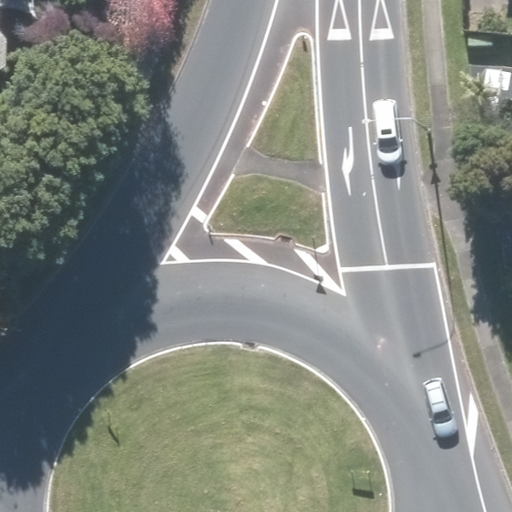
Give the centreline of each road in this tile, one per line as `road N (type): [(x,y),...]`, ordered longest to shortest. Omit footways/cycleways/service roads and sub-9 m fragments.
road 1 (secondary): [(51,381),(101,332),(164,300),(234,290),(303,301),(366,332),(416,382),(448,444)]
road 2 (secondary): [(339,0),(363,159),(448,444)]
road 3 (secondary): [(51,381),(204,64),(224,0)]
